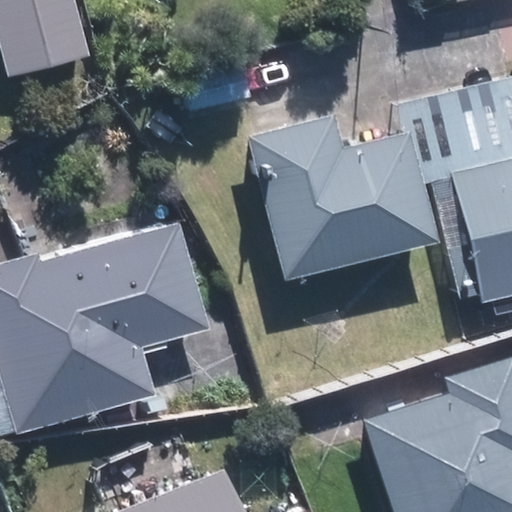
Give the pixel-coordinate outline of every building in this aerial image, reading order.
[(68,0),(0,0),(0,56),(4,71),(81,51),(68,0)] [(240,52),(177,68),(186,103),(249,87),(240,52)] [(431,232),(417,177),(448,169),(480,293),(511,284),(511,71),(511,67),(393,97),(399,120),(335,136),(327,104),(240,127),(277,271),(431,232)] [(34,243),(0,253),(0,391),(10,424),(150,384),(136,337),(204,317),(174,213),(37,253),(34,243)] [(437,366),(442,380),(353,410),(386,511),(511,511),(511,355),(508,343),(437,366)] [(239,511),(218,460),(91,511),(239,511)]
